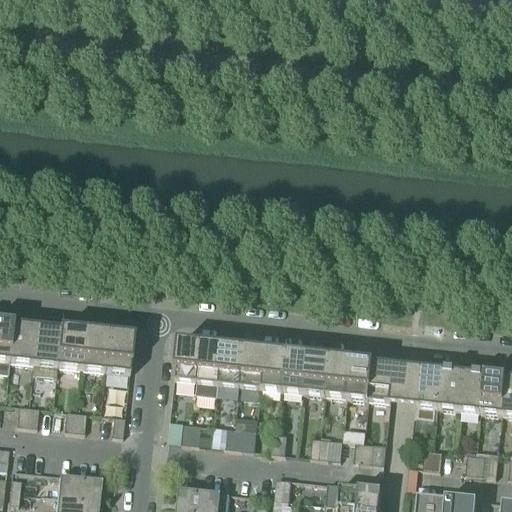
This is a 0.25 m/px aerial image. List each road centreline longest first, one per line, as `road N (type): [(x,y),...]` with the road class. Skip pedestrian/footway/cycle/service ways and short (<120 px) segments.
road 1 (tertiary): [(511,101),(0,45)]
road 2 (residential): [(511,356),(158,319)]
road 3 (residential): [(138,511),(158,319)]
road 4 (residential): [(158,319),(0,302)]
